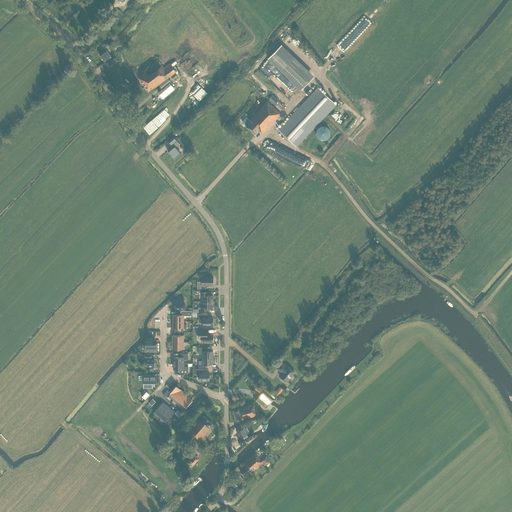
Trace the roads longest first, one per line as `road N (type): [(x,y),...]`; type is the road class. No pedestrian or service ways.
road 1 (tertiary): [(226,399),(226,264),(218,234),(85,60),(23,0)]
road 2 (residential): [(162,309),(166,374),(226,399)]
